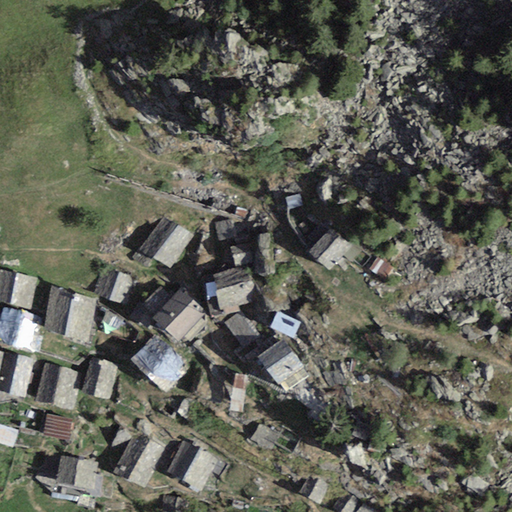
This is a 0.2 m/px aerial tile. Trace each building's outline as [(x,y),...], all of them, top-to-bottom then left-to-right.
[(170,269),(194,236),(163,218),(132,258),(146,267),(152,259),(170,269)] [(236,237),(232,220),(215,224),(219,241),(234,237),(236,237)] [(349,246),(329,228),(307,252),(327,270),(349,246)] [(250,242),(248,235),(236,237),(234,237),(235,245),(250,242)] [(249,245),(231,249),(234,266),(252,262),(249,245)] [(392,267),(378,258),(369,270),(376,275),(379,271),(386,276),(392,267)] [(104,269),(95,294),(124,304),(133,280),(104,269)] [(247,269),(213,276),(220,309),(236,305),(254,302),(247,269)] [(0,301),(31,310),(38,279),(1,270),(0,273),(0,301)] [(220,309),(213,276),(204,277),(211,317),(238,311),(236,305),(220,309)] [(153,317),(178,342),(206,313),(180,289),(170,300),(160,289),(143,305),(153,317)] [(95,301),(53,290),(43,329),(86,343),(95,301)] [(129,317),(144,327),(152,316),(137,306),(129,317)] [(33,316),(4,308),(0,319),(0,340),(24,349),(33,316)] [(241,311),(225,323),(243,348),(259,336),(241,311)] [(300,323),(276,313),(270,327),(293,338),(300,323)] [(154,335),(130,360),(165,392),(182,376),(176,371),(184,364),(154,335)] [(284,339),(258,358),(277,385),(303,366),(284,339)] [(32,359),(9,354),(0,391),(23,396),(32,359)] [(117,366),(92,359),(82,392),(107,400),(117,366)] [(79,372),(44,364),(36,400),(71,408),(79,372)] [(248,376),(235,374),(229,410),(235,411),(242,412),(248,376)] [(72,418),(47,413),(43,435),(68,440),(72,418)] [(278,434),(259,424),(251,439),(269,449),(278,434)] [(18,431),(0,425),(0,443),(12,448),(18,431)] [(164,450),(135,434),(114,472),(143,488),(164,450)] [(217,458),(185,440),(167,472),(199,490),(217,458)] [(92,493),(98,464),(62,457),(56,486),(92,493)] [(328,488),(308,476),(299,493),(319,504),(328,488)] [(357,511),(362,504),(344,493),(334,510),(337,511),(357,511)]
